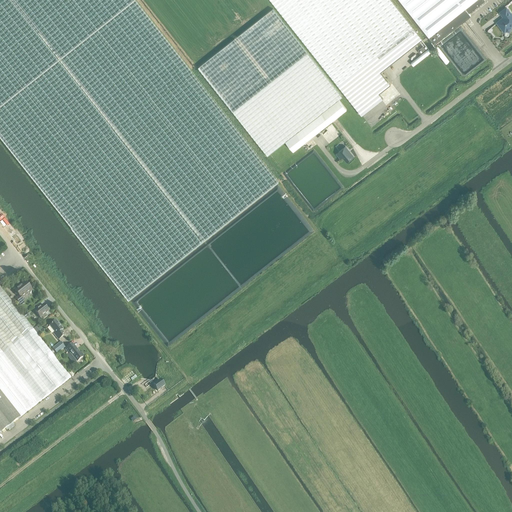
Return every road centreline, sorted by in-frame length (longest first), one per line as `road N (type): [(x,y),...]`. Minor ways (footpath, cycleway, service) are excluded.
road 1 (unclassified): [(199,511),(147,420),(0,233)]
road 2 (unclassified): [(385,139),(411,136),(511,61)]
road 3 (unknown): [(100,360),(0,443)]
